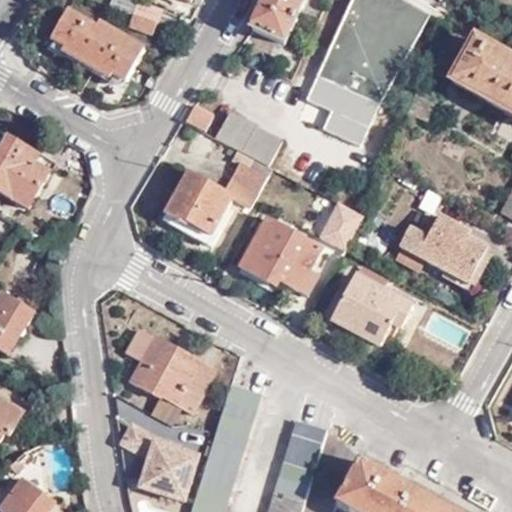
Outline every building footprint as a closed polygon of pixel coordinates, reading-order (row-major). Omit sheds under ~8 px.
[(266,0),(253,29),(285,43),(304,0),(266,0)] [(380,105),(431,15),(404,0),(353,0),(318,77),(380,105)] [(139,2),(134,15),(156,23),(161,10),(139,2)] [(125,81),(144,49),(98,24),(96,28),(67,13),(51,39),(65,47),(61,52),(110,78),(112,74),(125,81)] [(156,23),(134,15),(129,27),(152,35),(156,23)] [(511,115),(511,59),(476,39),(451,83),(511,115)] [(196,104),(192,109),(187,121),(207,131),(215,114),(196,104)] [(228,111),(213,137),(269,167),(285,141),(228,111)] [(10,138),(6,145),(0,155),(0,193),(28,210),(51,172),(34,162),(37,154),(10,138)] [(235,181),(261,195),(270,178),(244,164),(235,181)] [(232,203),(226,196),(190,177),(166,217),(186,229),(188,225),(211,238),(232,203)] [(261,195),(235,181),(226,196),(232,203),(250,213),(261,195)] [(511,217),(511,195),(503,213),(511,217)] [(345,253),(348,248),(359,229),(327,212),(313,235),(345,253)] [(470,283),(490,248),(461,232),(464,227),(442,215),(429,237),(411,228),(399,247),(401,249),(426,262),(445,273),(447,270),(470,283)] [(293,299),(319,249),(268,217),(241,269),(293,299)] [(495,251),(490,248),(470,283),(447,270),(445,273),(444,275),(472,290),(495,251)] [(420,272),(426,262),(401,249),(396,258),(420,272)] [(353,324),(348,332),(380,348),(393,327),(401,332),(415,305),(357,272),(334,314),(353,324)] [(0,353),(9,358),(34,315),(2,295),(0,299),(0,353)] [(329,322),(348,332),(353,324),(334,314),(329,322)] [(132,384),(161,400),(165,401),(167,398),(186,409),(194,413),(217,370),(142,330),(128,354),(144,363),(132,384)] [(223,511),(261,396),(232,386),(191,511),(223,511)] [(165,401),(161,400),(152,416),(175,428),(186,409),(167,398),(165,401)] [(7,439),(23,416),(0,402),(0,443),(5,437),(7,439)] [(268,511),(302,511),(328,432),(298,421),(268,511)] [(198,457),(177,451),(179,446),(157,440),(132,426),(122,444),(149,460),(140,488),(185,502),(198,457)] [(16,460),(8,467),(16,474),(23,468),(16,460)] [(452,511),(362,462),(341,497),(355,504),(351,510),(354,511),(452,511)] [(0,509),(0,511),(47,511),(53,505),(20,482),(0,509)] [(338,503),(351,510),(355,504),(341,497),(338,503)]
